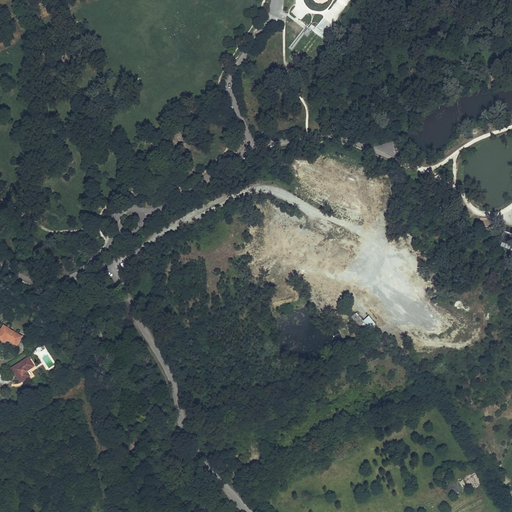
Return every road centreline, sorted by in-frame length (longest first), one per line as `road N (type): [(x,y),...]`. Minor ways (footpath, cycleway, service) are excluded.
road 1 (unclassified): [(248,511),(187,439),(166,366),(112,265)]
road 2 (track): [(150,511),(121,378),(79,303),(73,275)]
road 3 (track): [(511,124),(428,171),(390,151)]
